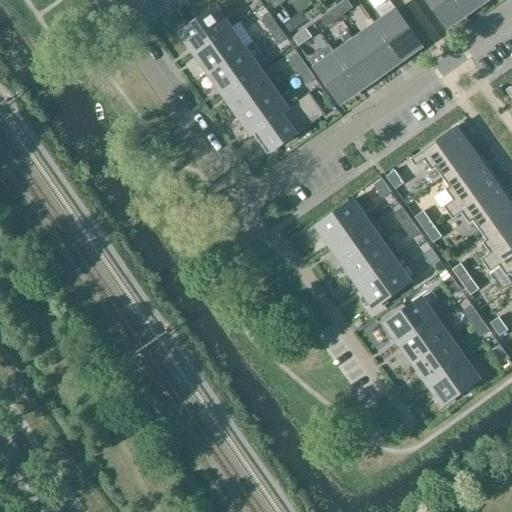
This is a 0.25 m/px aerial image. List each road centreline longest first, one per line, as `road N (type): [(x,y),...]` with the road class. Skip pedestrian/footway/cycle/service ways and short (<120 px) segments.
road 1 (residential): [(511,18),(269,189),(246,194)]
road 2 (residential): [(405,424),(290,253),(248,223),(246,194)]
road 3 (residential): [(246,194),(233,188),(107,9)]
